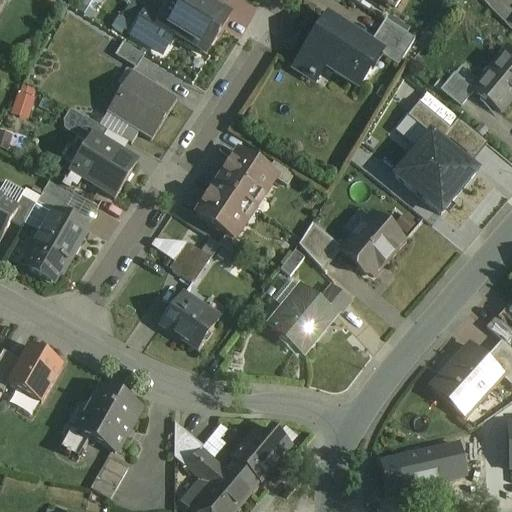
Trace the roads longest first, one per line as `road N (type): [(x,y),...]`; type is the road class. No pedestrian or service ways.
road 1 (residential): [(279,0),(65,329)]
road 2 (residential): [(351,425),(150,380),(65,329)]
road 3 (tertiary): [(511,235),(351,425)]
